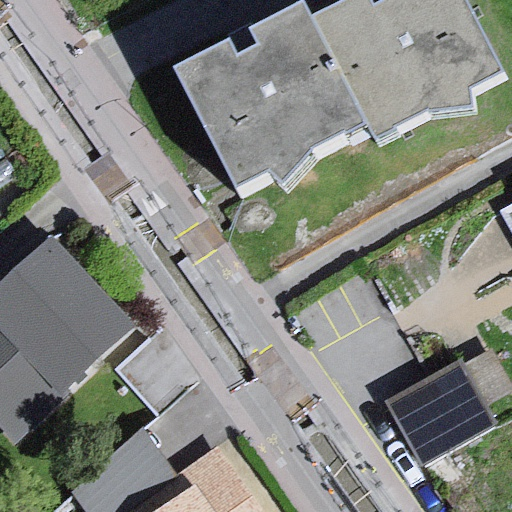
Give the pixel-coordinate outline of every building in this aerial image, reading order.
[(383,7),(333,32),(389,144),(394,154),(446,128),(504,123),(497,103),(511,95),(511,69),(477,0),(409,0),(416,13),(392,25),(383,7)] [(252,58),(194,87),(256,210),(285,195),(303,205),(333,170),(389,144),(333,32),(327,20),(274,47),(283,65),(260,76),(252,58)] [(145,343),(61,251),(0,306),(0,434),(21,457),(145,343)] [(511,388),(497,357),(391,408),(422,472),(499,435),(489,413),(511,402),(511,388)] [(260,511),(223,455),(183,481),(197,501),(180,511),(260,511)]
